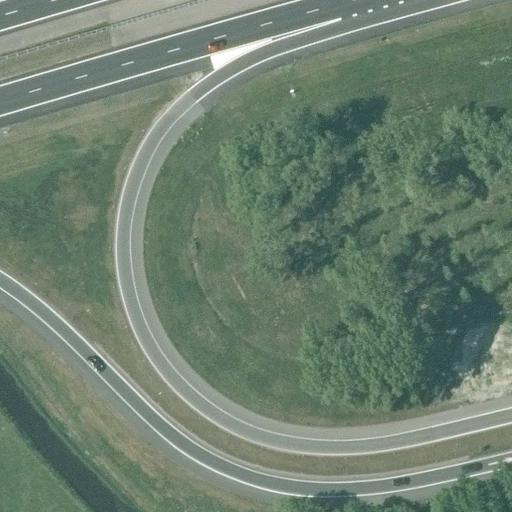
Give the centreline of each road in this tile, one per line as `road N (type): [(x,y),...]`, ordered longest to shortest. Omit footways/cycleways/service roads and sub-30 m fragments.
road 1 (motorway): [(511,414),(358,446),(278,441),(197,401),(156,357),(133,313),(122,255),(127,202),(162,127),(214,78),(341,4)]
road 2 (motorway): [(0,282),(175,441),(236,475),(355,491),(511,460)]
road 3 (motorway): [(0,100),(341,4)]
